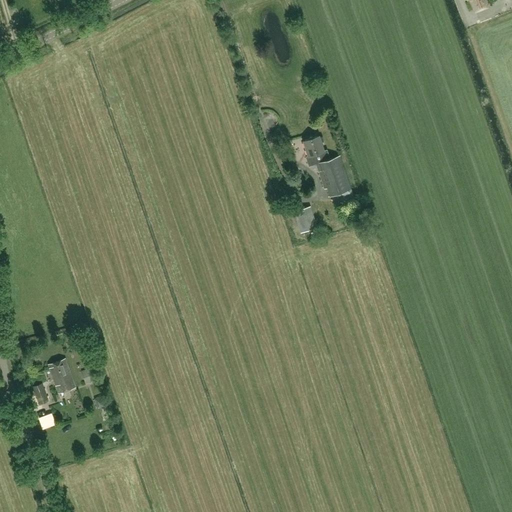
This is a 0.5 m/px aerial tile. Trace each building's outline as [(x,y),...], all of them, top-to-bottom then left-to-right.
[(487,7),(484,0),(470,0),(475,12),(487,7)] [(331,195),(335,205),(354,199),(340,155),(329,159),(326,150),(323,151),(319,136),(303,141),(307,155),(305,156),(308,166),(315,163),(324,189),(326,188),(329,196),(331,195)] [(362,205),(352,208),(356,218),(365,215),(362,205)] [(317,227),(311,207),(294,212),(301,232),(317,227)] [(76,387),(66,358),(47,365),(58,394),(75,388),(76,387)] [(81,371),(86,384),(98,380),(93,366),(81,371)] [(32,387),(39,405),(48,401),(42,383),(32,387)] [(106,394),(94,398),(97,409),(109,405),(106,394)]
